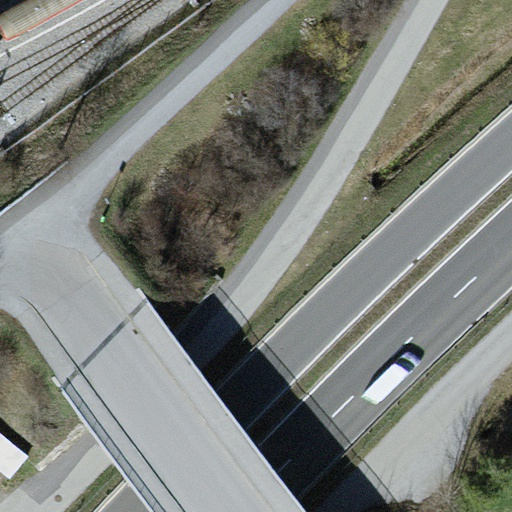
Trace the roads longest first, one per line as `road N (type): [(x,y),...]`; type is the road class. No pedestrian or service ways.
road 1 (primary): [(511,140),(135,511)]
road 2 (primary): [(239,511),(511,240)]
road 3 (unclassified): [(11,244),(271,0)]
road 4 (residential): [(11,244),(229,511)]
